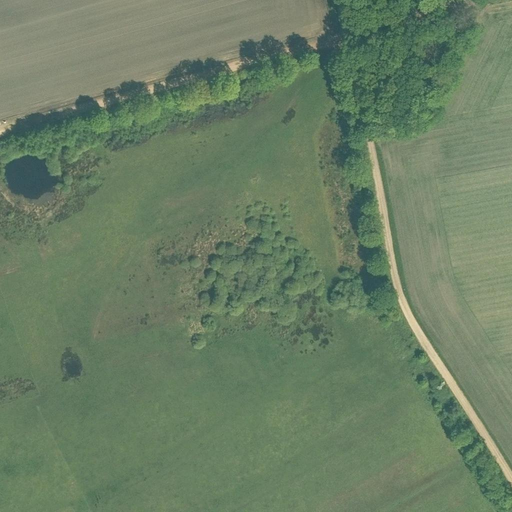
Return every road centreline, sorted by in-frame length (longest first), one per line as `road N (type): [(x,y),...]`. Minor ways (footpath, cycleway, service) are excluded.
road 1 (track): [(348,37),(394,292),(511,484)]
road 2 (track): [(348,37),(0,135)]
road 3 (track): [(466,0),(348,37)]
